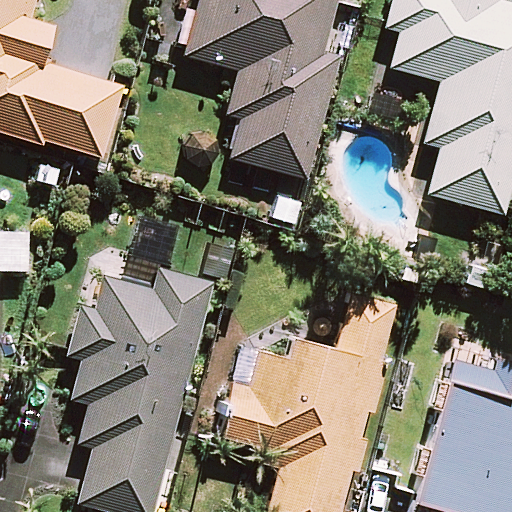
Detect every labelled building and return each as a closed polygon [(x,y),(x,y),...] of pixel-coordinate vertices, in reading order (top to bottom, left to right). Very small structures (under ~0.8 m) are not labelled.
[(0,0),(0,131),(94,161),(116,87),(33,61),(44,25),(22,18),(28,0),(0,0)] [(191,0),(178,55),(231,67),(220,115),(234,118),(224,157),(301,176),(331,54),(317,51),(328,0),(191,0)] [(511,160),(511,5),(492,0),(386,0),(379,27),(393,30),(384,66),(434,79),(417,142),(434,146),(421,192),(498,213),(511,160)] [(148,511),(205,282),(152,269),(148,286),(97,274),(89,309),(73,305),(62,354),(75,357),(66,398),(82,402),(73,442),(86,445),(72,502),(112,511),(148,511)] [(333,511),(384,302),(343,292),(329,347),(283,336),(279,356),(251,349),(243,385),(226,381),(213,434),(249,443),(245,459),(272,465),(260,511),(333,511)] [(511,511),(511,363),(449,347),(406,511),(511,511)]
